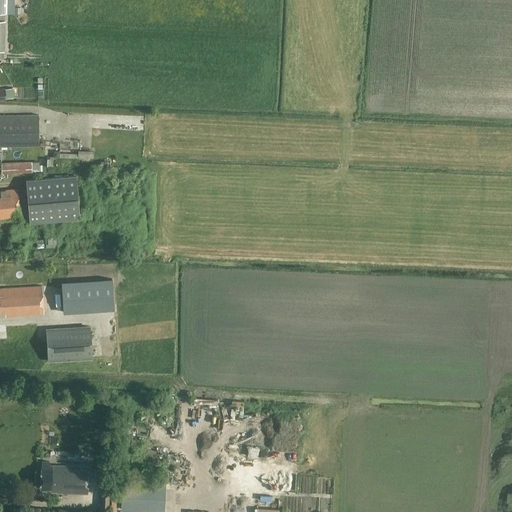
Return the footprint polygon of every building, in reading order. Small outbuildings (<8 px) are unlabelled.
[(9,0),(0,0),(0,14),(10,15),(9,0)] [(0,146),(39,146),(38,114),(0,115),(0,146)] [(100,160),(100,170),(110,170),(111,160),(100,160)] [(0,182),(3,182),(3,178),(2,178),(2,174),(32,172),(32,162),(0,163),(0,182)] [(0,218),(20,217),(20,219),(29,218),(30,223),(80,218),(76,175),(26,180),(26,188),(0,190),(0,218)] [(44,227),(46,246),(58,245),(56,227),(44,227)] [(90,307),(86,282),(67,285),(67,281),(54,283),(58,311),(90,307)] [(0,313),(5,313),(5,316),(44,314),(42,286),(0,288),(0,313)] [(24,327),(7,328),(8,337),(25,337),(24,327)] [(92,358),(90,327),(46,330),(48,360),(92,358)] [(219,404),(220,397),(194,396),(194,403),(219,404)] [(49,462),(42,461),(40,492),(48,493),(48,489),(51,489),(51,492),(87,494),(89,467),(49,465),(49,462)] [(101,492),(101,501),(109,501),(109,493),(101,492)] [(85,509),(95,509),(94,496),(85,497),(85,509)]
